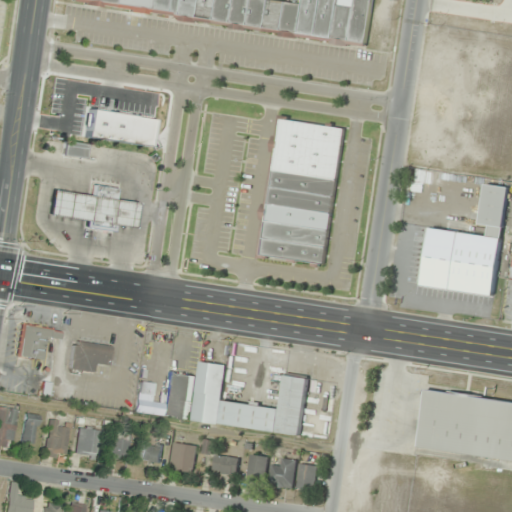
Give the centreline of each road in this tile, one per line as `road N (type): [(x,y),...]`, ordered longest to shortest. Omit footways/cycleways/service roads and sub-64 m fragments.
road 1 (residential): [(333,511),(414,0)]
road 2 (secondary): [(511,352),(0,275)]
road 3 (residential): [(401,99),(32,46)]
road 4 (residential): [(29,66),(397,120)]
road 5 (residential): [(311,511),(0,468)]
road 6 (secondary): [(0,234),(38,0)]
road 7 (residential): [(181,69),(146,296)]
road 8 (residential): [(165,299),(200,72)]
